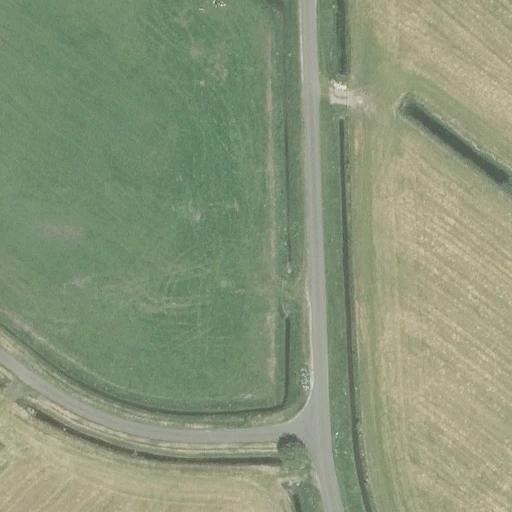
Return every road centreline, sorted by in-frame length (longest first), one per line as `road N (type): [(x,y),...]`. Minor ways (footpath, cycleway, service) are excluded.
road 1 (unclassified): [(323,432),(309,0)]
road 2 (unclassified): [(0,359),(61,406),(125,431),(323,432)]
